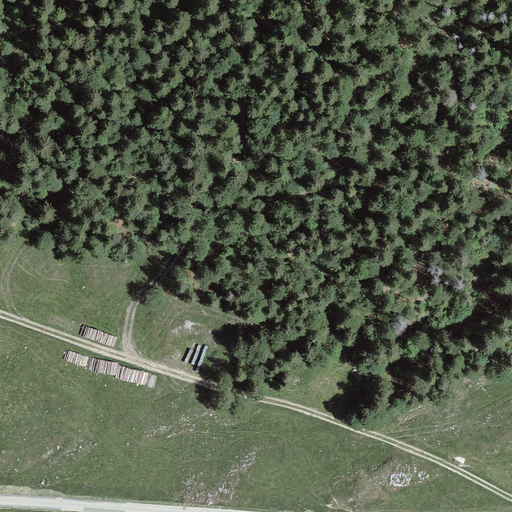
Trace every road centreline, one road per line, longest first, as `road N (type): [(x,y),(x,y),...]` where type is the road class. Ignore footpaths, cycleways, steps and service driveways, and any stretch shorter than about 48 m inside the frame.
road 1 (track): [(0,313),(297,406),(511,498)]
road 2 (tertiary): [(167,511),(0,500)]
